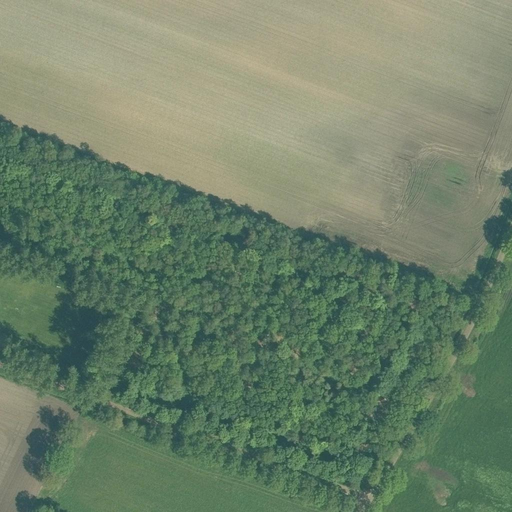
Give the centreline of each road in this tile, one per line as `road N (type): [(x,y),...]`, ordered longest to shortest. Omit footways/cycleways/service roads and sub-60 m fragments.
road 1 (unclassified): [(369,497),(0,362)]
road 2 (unclassified): [(369,497),(457,345),(511,222)]
